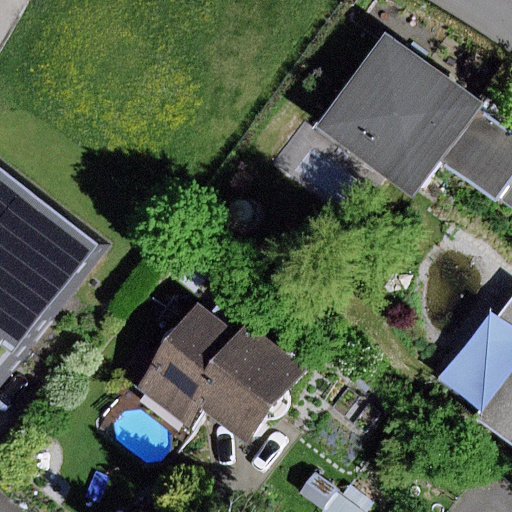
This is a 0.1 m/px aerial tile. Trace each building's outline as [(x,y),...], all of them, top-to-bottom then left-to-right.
[(486,104),(388,33),(318,129),(416,200),(443,162),(511,211),(511,129),(483,108),(486,104)] [(142,240),(0,130),(0,389),(10,397),(52,343),(59,348),(142,240)] [(215,272),(194,255),(175,278),(196,295),(215,272)] [(148,349),(122,382),(188,433),(206,411),(251,446),(310,371),(249,323),(241,334),(200,302),(157,357),(148,349)] [(511,311),(456,386),(500,418),(503,414),(511,420),(511,311)]
